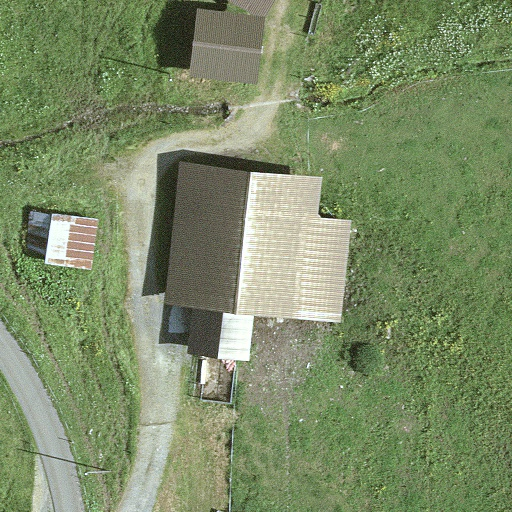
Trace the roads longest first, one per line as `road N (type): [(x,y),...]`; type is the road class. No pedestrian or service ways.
road 1 (track): [(279,63),(263,131),(231,147),(173,158),(141,189),(159,458),(141,511)]
road 2 (unclassified): [(62,511),(42,405),(0,345)]
